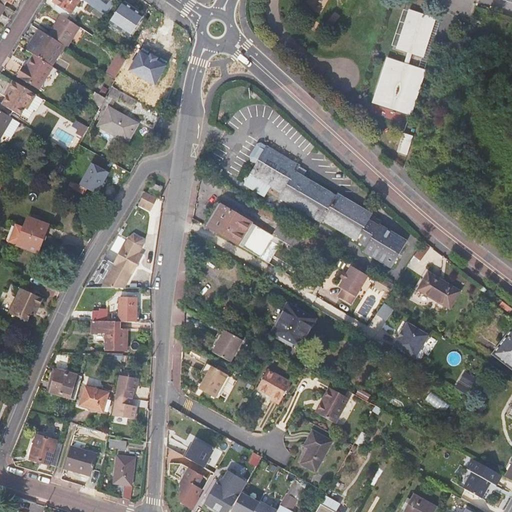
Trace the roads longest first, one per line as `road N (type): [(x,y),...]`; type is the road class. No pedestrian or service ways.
road 1 (residential): [(227,37),(511,283)]
road 2 (residential): [(0,460),(76,279),(142,172),(184,160)]
road 3 (residential): [(184,160),(150,511)]
road 4 (unknown): [(159,396),(288,465)]
road 5 (residential): [(207,36),(184,160)]
road 6 (unclassified): [(115,511),(0,475)]
